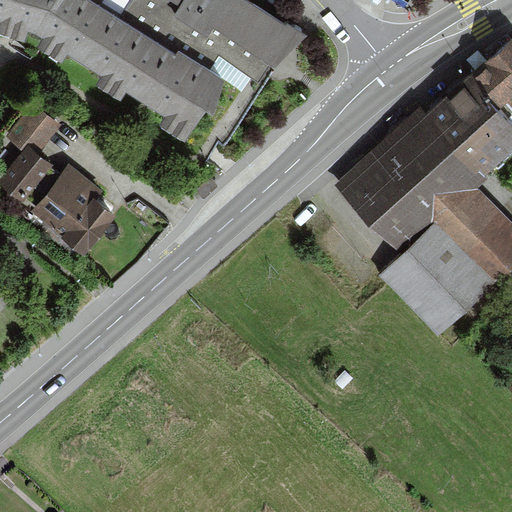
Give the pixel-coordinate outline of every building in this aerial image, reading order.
[(0,0),(0,22),(25,31),(29,19),(44,26),(38,35),(62,50),(68,43),(102,64),(97,72),(120,88),(125,79),(165,105),(160,113),(184,129),(207,95),(213,99),(224,71),(243,81),(252,66),(263,74),(279,47),(311,23),(296,17),(267,0),(0,0)] [(511,27),(486,50),(489,53),(474,66),(501,94),(506,90),(511,96),(511,27)] [(501,94),(474,66),(428,110),(421,102),(340,179),(403,246),(378,269),(439,333),(511,263),(511,216),(479,182),(493,170),(490,168),(511,147),(511,96),(506,90),(501,94)] [(59,120),(33,99),(7,132),(23,145),(0,173),(0,178),(23,197),(85,247),(117,207),(96,190),(100,185),(69,161),(64,167),(38,146),(59,120)] [(197,186),(204,194),(217,181),(211,174),(197,186)]
